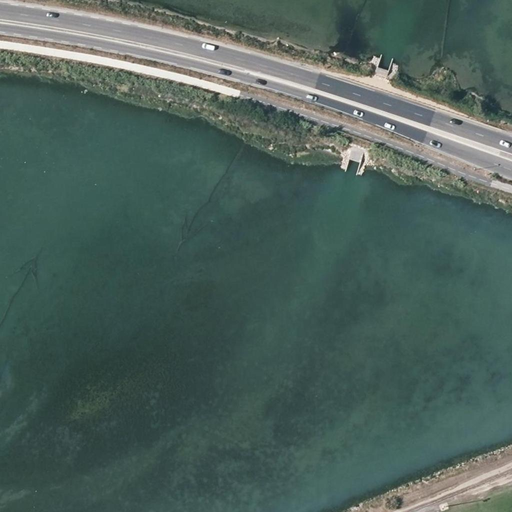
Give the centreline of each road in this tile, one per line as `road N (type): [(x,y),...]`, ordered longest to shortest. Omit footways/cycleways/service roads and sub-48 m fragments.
road 1 (primary): [(0,26),(254,78),(511,167)]
road 2 (primary): [(511,143),(256,63),(0,12)]
